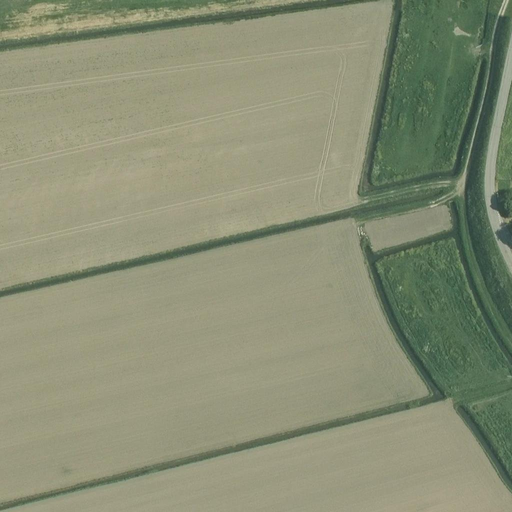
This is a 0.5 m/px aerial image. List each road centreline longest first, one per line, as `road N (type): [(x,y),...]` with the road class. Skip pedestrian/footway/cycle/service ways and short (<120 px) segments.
road 1 (track): [(365,200),(463,181),(505,0)]
road 2 (tertiary): [(494,221),(489,169),(511,55)]
